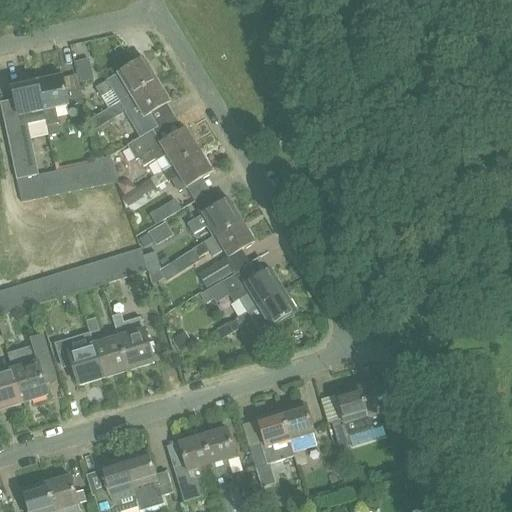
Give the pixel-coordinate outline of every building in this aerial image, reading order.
[(89,60),(76,63),(81,84),(94,81),(89,60)] [(130,97),(156,81),(143,60),(96,88),(102,98),(112,92),(119,103),(130,97)] [(39,83),(47,122),(50,137),(60,135),(54,110),(69,107),(68,102),(73,101),(80,106),(84,105),(81,89),(66,92),(63,77),(38,82),(39,83)] [(29,178),(37,176),(26,126),(47,122),(39,83),(36,83),(36,80),(22,83),(23,86),(15,88),(15,87),(14,87),(17,103),(2,106),(17,181),(29,178)] [(125,114),(139,137),(155,128),(147,115),(169,102),(156,81),(130,97),(119,103),(88,122),(94,132),(126,113),(126,114),(125,114)] [(156,163),(162,173),(199,151),(186,130),(160,145),(153,133),(128,148),(137,162),(139,160),(144,168),(155,161),(156,163)] [(144,198),(143,197),(168,182),(169,183),(179,177),(186,188),(212,173),(199,151),(162,173),(136,190),(125,197),(122,199),(128,208),(144,198)] [(96,157),(92,156),(88,162),(89,166),(97,164),(96,157)] [(113,161),(101,163),(105,186),(118,184),(113,161)] [(97,164),(89,166),(94,189),(105,186),(101,163),(97,164)] [(89,166),(77,168),(82,191),(94,189),(89,166)] [(77,168),(65,171),(70,194),(82,191),(77,168)] [(57,172),(53,173),(58,196),(70,194),(65,171),(57,172)] [(53,173),(41,176),(46,199),(58,196),(53,173)] [(46,199),(41,176),(37,176),(29,178),(34,201),(46,199)] [(34,201),(29,178),(17,181),(22,204),(34,201)] [(125,197),(136,190),(130,183),(126,181),(118,185),(117,185),(125,197)] [(190,189),(168,199),(172,208),(194,198),(190,189)] [(161,199),(138,213),(145,225),(168,210),(161,199)] [(208,227),(215,237),(215,238),(241,222),(228,201),(188,225),(194,236),(208,227)] [(194,251),(199,259),(210,253),(213,259),(224,252),(228,259),(254,243),(241,222),(215,238),(215,237),(193,250),(194,251)] [(139,240),(145,249),(153,244),(148,235),(139,240)] [(141,250),(130,253),(137,276),(148,272),(144,257),(141,250)] [(201,263),(199,259),(194,251),(161,271),(168,283),(201,263)] [(130,253),(118,257),(125,279),(137,276),(130,253)] [(144,257),(148,272),(150,277),(161,270),(156,253),(144,257)] [(118,257),(107,260),(114,283),(125,279),(118,257)] [(107,260),(95,264),(102,286),(114,283),(107,260)] [(199,276),(207,290),(232,274),(224,260),(199,276)] [(95,264),(84,267),(91,290),(102,286),(95,264)] [(84,267),(72,271),(79,293),(91,290),(84,267)] [(285,286),(295,279),(288,268),(278,275),(285,286)] [(164,279),(161,270),(150,277),(153,287),(156,284),(164,279)] [(244,270),(223,283),(235,304),(239,301),(247,314),(257,307),(258,308),(283,293),(270,271),(252,282),(244,270)] [(72,271),(61,274),(68,297),(79,293),(72,271)] [(61,274),(49,278),(56,300),(68,297),(61,274)] [(49,278),(38,281),(45,304),(56,300),(49,278)] [(38,281),(26,285),(33,307),(45,304),(38,281)] [(26,285),(15,288),(22,311),(33,307),(26,285)] [(15,288),(3,292),(10,314),(22,311),(15,288)] [(216,300),(210,290),(202,295),(208,305),(216,300)] [(3,292),(0,292),(0,317),(10,314),(3,292)] [(217,333),(222,341),(253,322),(259,332),(269,326),(271,330),(296,314),(283,293),(258,308),(257,307),(247,314),(236,320),(236,322),(217,333)] [(118,338),(128,373),(154,365),(140,320),(125,325),(122,315),(112,318),(118,338)] [(86,322),(90,335),(100,332),(96,319),(86,322)] [(172,341),(179,352),(193,344),(186,333),(172,341)] [(8,357),(12,371),(22,405),(48,397),(44,387),(56,383),(42,337),(30,340),(33,349),(8,357)] [(93,346),(103,380),(128,373),(118,338),(93,346)] [(67,353),(78,388),(103,380),(93,346),(67,353)] [(0,374),(0,411),(22,405),(12,371),(0,374)] [(360,389),(375,441),(386,438),(382,427),(397,423),(395,418),(408,415),(400,392),(388,395),(384,382),(360,389)] [(351,444),(353,448),(375,441),(360,389),(337,396),(344,420),(332,424),(339,448),(351,444)] [(282,413),(295,458),(298,467),(308,464),(304,452),(318,447),(314,434),(306,406),(282,413)] [(249,448),(256,470),(295,458),(282,413),(258,421),(264,443),(249,448)] [(253,511),(253,508),(246,511),(239,487),(233,485),(227,486),(226,481),(234,478),(229,461),(236,459),(227,430),(203,438),(214,476),(215,475),(226,511),(253,511)] [(199,480),(214,476),(203,438),(180,445),(186,465),(174,469),(184,504),(204,498),(199,480)] [(400,439),(362,449),(367,467),(405,457),(400,439)] [(149,455),(125,462),(138,507),(140,511),(157,511),(166,509),(163,498),(174,494),(168,473),(155,476),(149,455)] [(116,511),(115,508),(119,507),(120,511),(121,511),(138,507),(125,462),(101,470),(108,493),(95,497),(99,511),(116,511)] [(279,478),(281,492),(309,489),(308,475),(279,478)] [(69,479),(46,486),(53,511),(82,511),(81,511),(79,507),(78,507),(69,479)] [(348,487),(350,495),(364,490),(362,482),(348,487)] [(332,488),(336,499),(347,496),(344,485),(332,488)] [(53,511),(46,486),(22,494),(27,511),(53,511)] [(422,500),(426,511),(442,511),(438,495),(422,500)]
